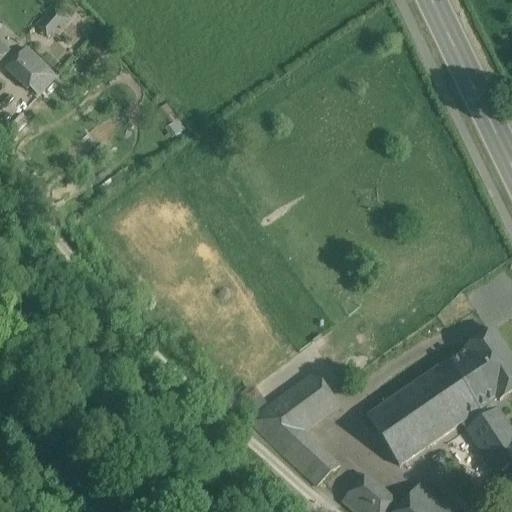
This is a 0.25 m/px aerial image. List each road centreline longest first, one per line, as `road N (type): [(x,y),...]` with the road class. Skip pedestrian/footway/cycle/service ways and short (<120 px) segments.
road 1 (track): [(0,162),(123,319),(267,434),(343,511)]
road 2 (primary): [(433,0),(511,162)]
